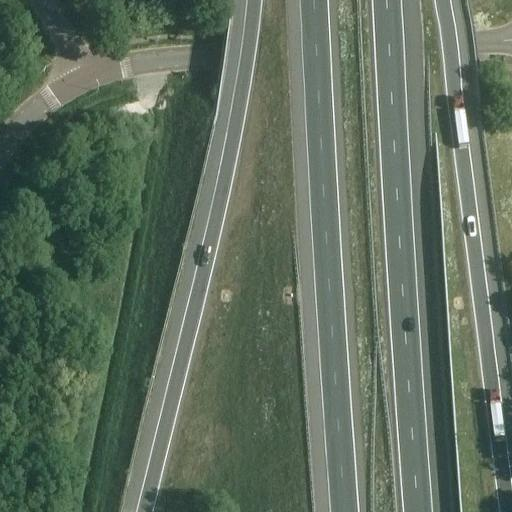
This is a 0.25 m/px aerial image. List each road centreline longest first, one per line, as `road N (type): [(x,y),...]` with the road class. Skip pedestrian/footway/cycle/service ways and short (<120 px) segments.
road 1 (motorway): [(252,0),(235,123),(144,511)]
road 2 (motorway): [(505,511),(440,0)]
road 3 (motorway): [(311,0),(342,511)]
road 4 (motorway): [(418,511),(388,0)]
road 5 (tertiary): [(85,76),(211,55),(511,40)]
